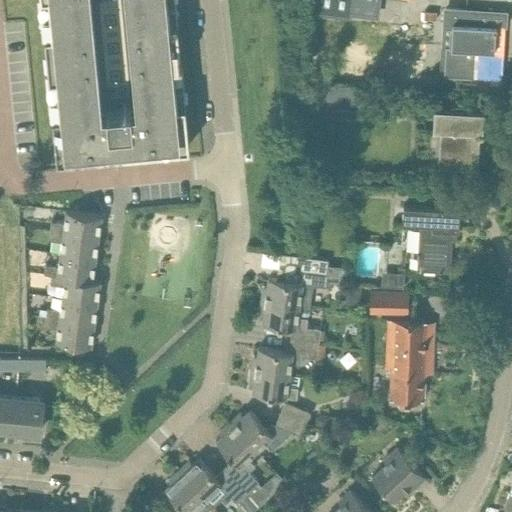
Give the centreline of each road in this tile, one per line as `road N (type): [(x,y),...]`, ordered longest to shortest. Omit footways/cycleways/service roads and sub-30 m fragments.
road 1 (residential): [(111,478),(121,478),(211,393),(232,234),(227,166)]
road 2 (residential): [(0,105),(9,184),(227,166)]
road 3 (residential): [(457,511),(488,456),(511,333)]
road 4 (residential): [(227,166),(211,0)]
